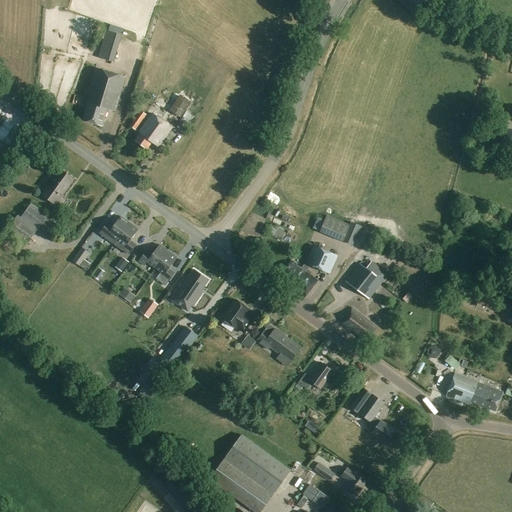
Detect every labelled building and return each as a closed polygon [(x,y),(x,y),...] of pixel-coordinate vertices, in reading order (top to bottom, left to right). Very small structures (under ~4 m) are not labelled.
[(106,31),(98,58),(113,62),(121,35),(120,35),(108,31),(106,31)] [(115,113),(125,80),(96,70),(85,104),(87,105),(82,121),(102,127),(107,111),(115,113)] [(77,95),(71,99),(75,104),(81,100),(77,95)] [(0,104),(0,136),(4,137),(12,108),(0,104)] [(146,115),(140,111),(129,125),(135,130),(146,115)] [(159,148),(172,130),(152,115),(139,134),(140,135),(135,142),(148,151),(153,144),(159,148)] [(511,148),(511,132),(495,130),(493,146),(511,148)] [(60,169),(48,186),(41,195),(56,206),(63,197),(75,181),(60,169)] [(272,201),(276,194),(266,189),(262,196),(272,201)] [(51,238),(59,227),(30,206),(21,218),(18,216),(7,231),(23,243),(27,238),(31,240),(39,229),(51,238)] [(325,221),(320,232),(343,242),(343,241),(347,231),(350,226),(327,216),(325,221)] [(115,245),(117,241),(130,224),(121,218),(113,229),(107,224),(100,234),(115,245)] [(130,224),(117,241),(122,245),(119,249),(129,256),(136,246),(131,242),(139,231),(130,224)] [(282,241),(286,234),(272,226),(268,233),(282,241)] [(87,249),(90,241),(85,238),(81,247),(87,249)] [(2,240),(0,242),(0,243),(0,246),(3,248),(6,248),(9,245),(8,241),(6,239),(2,240)] [(305,263),(300,269),(290,262),(279,276),(295,288),(293,290),(304,299),(317,282),(306,274),(311,266),(330,274),(338,256),(313,245),(305,263)] [(156,270),(168,253),(159,246),(151,257),(145,253),(138,263),(144,267),(147,263),(156,270)] [(72,261),(79,266),(88,253),(82,248),(72,261)] [(156,270),(161,273),(157,279),(166,286),(175,274),(169,270),(177,259),(168,253),(156,270)] [(122,258),(115,268),(121,272),(128,262),(122,258)] [(360,264),(345,282),(369,300),(389,275),(372,261),(366,269),(360,264)] [(184,281),(175,294),(193,307),(202,294),(200,293),(209,281),(194,271),(189,278),(186,283),(184,281)] [(453,288),(448,301),(459,305),(464,291),(453,288)] [(129,293),(125,299),(130,303),(135,296),(129,293)] [(150,300),(145,306),(153,312),(158,306),(150,300)] [(236,300),(234,303),(222,319),(235,328),(237,327),(243,332),(251,321),(248,318),(247,319),(244,317),(249,310),(236,300)] [(493,304),(490,311),(508,319),(511,312),(493,304)] [(366,344),(378,329),(350,308),(339,324),(366,344)] [(175,341),(161,360),(173,369),(187,350),(191,345),(197,337),(185,328),(179,336),(175,341)] [(288,368),(291,363),(301,349),(275,330),(272,335),(266,331),(259,341),(265,346),(266,344),(280,354),(276,359),(288,368)] [(324,334),(320,342),(326,346),(330,338),(324,334)] [(248,336),(241,345),(249,351),(256,343),(248,336)] [(338,378),(332,374),(333,373),(321,364),(310,378),(305,374),(298,384),(307,390),(312,383),(321,390),(326,383),(331,387),(338,378)] [(495,412),(503,392),(454,373),(446,396),(469,405),(470,403),(495,412)] [(349,409),(368,422),(366,425),(374,431),(372,434),(385,444),(394,432),(380,422),(374,418),(384,404),(372,396),(363,390),(349,409)] [(314,427),(311,431),(317,435),(320,430),(314,426),(314,427)] [(261,511),(291,471),(242,436),(210,480),(254,511),(261,511)] [(319,463),(314,470),(330,482),(335,474),(319,463)] [(346,469),(341,477),(349,483),(345,488),(356,497),(366,483),(346,469)] [(170,493),(185,511),(208,511),(212,509),(186,479),(170,493)] [(302,509),(309,499),(322,508),(329,498),(309,485),(303,495),(304,496),(297,505),(302,509)] [(225,493),(220,501),(229,506),(234,498),(225,493)] [(417,493),(411,500),(427,511),(428,511),(433,505),(417,493)]
